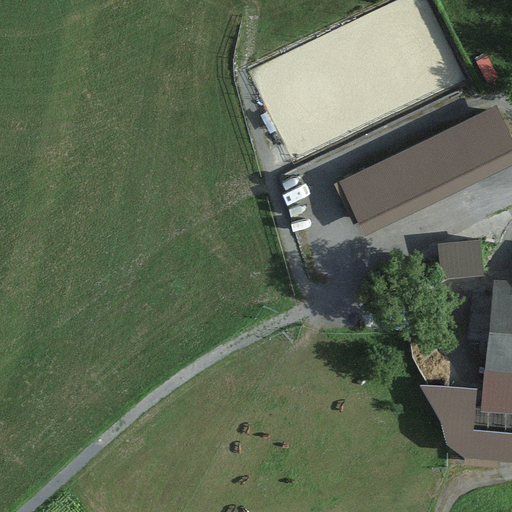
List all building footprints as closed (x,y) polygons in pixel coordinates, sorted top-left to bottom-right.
[(511,130),(496,99),(338,175),(365,229),(511,157),(511,130)] [(481,233),(439,237),(442,272),(484,268),(481,233)] [(511,275),(496,274),(488,363),(511,365),(511,275)] [(511,365),(488,363),(485,405),(511,407),(511,365)] [(435,403),(475,406),(478,382),(419,377),(435,403)] [(511,427),(474,425),(475,406),(435,403),(441,414),(447,435),(464,449),(511,453),(511,427)]
